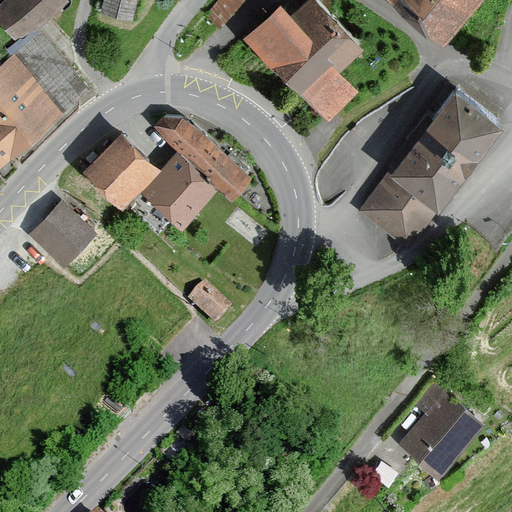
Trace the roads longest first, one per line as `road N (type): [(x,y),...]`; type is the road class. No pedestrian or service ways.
road 1 (tertiary): [(276,291),(70,511)]
road 2 (tertiary): [(151,91),(221,105),(271,145),(296,198),(298,230),(276,291)]
road 3 (residential): [(276,291),(348,281),(399,260),(511,152)]
road 4 (residential): [(366,0),(511,89)]
road 5 (tertiary): [(0,210),(117,104)]
